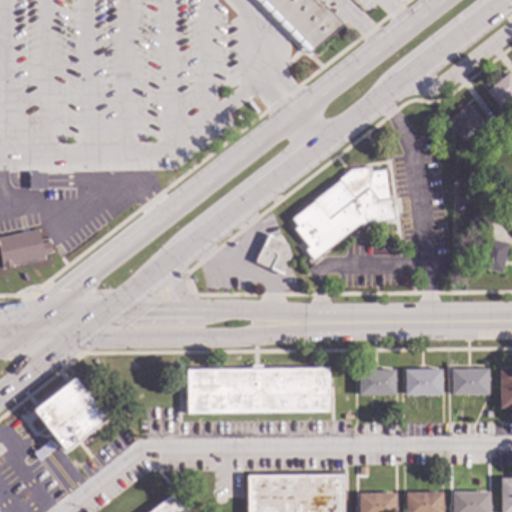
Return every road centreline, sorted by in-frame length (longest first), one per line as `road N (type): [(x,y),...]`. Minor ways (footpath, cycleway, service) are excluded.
road 1 (secondary): [(439,0),(0,338)]
road 2 (secondary): [(71,337),(499,0)]
road 3 (tertiary): [(281,323),(246,311),(0,310)]
road 4 (tertiary): [(511,319),(281,323)]
road 5 (tertiary): [(71,337),(246,335),(281,323)]
road 6 (residential): [(390,83),(439,83),(511,28)]
